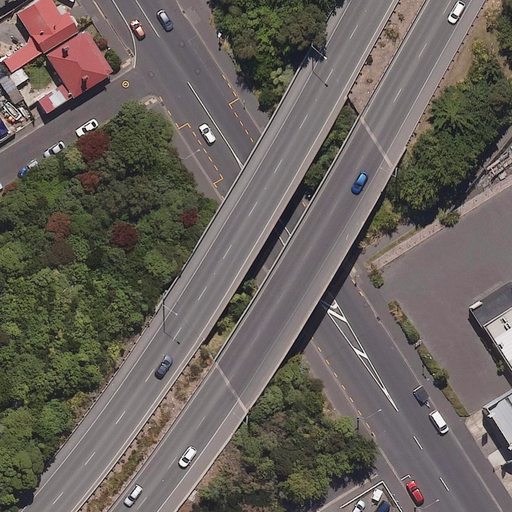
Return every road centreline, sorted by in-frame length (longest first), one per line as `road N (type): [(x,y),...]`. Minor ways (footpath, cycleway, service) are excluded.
road 1 (motorway): [(43,511),(164,356),(373,0)]
road 2 (motorway): [(451,0),(229,386),(133,511)]
road 3 (secondary): [(172,59),(462,511)]
road 4 (residential): [(172,59),(0,168)]
